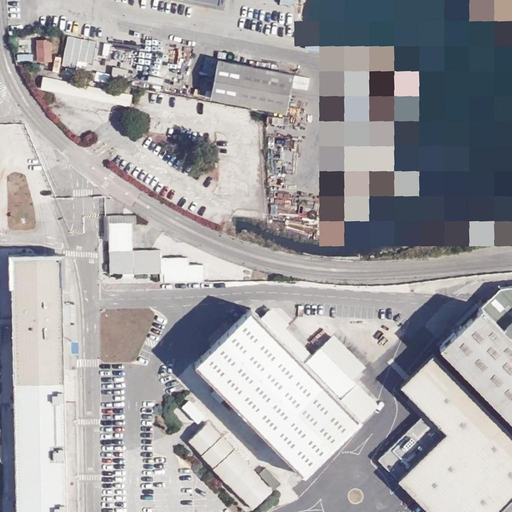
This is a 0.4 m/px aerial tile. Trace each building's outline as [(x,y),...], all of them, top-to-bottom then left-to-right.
[(95,42),(67,36),(60,65),(75,68),(76,61),(91,64),(95,42)] [(34,39),(35,60),(50,60),(50,39),(34,39)] [(209,96),(284,110),(291,72),(216,57),(209,96)] [(95,80),(109,83),(111,73),(96,70),(95,80)] [(130,93),(43,76),(40,87),(127,105),(130,93)] [(297,86),(306,88),(308,78),(299,76),(297,86)] [(290,215),(291,204),(287,203),(289,194),(274,191),(273,197),(274,197),(272,212),(290,215)] [(307,205),(304,216),(318,219),(320,208),(307,205)] [(162,281),(200,280),(200,264),(186,265),(186,258),(158,258),(159,251),(129,250),(129,223),(107,222),(108,273),(121,273),(121,276),(132,275),(132,272),(162,272),(162,281)] [(13,477),(13,511),(63,511),(59,255),(10,256),(13,477)] [(511,420),(511,284),(500,285),(439,346),(511,420)] [(302,361),(250,306),(192,362),(298,471),(355,416),(338,398),(354,383),(318,346),(302,361)] [(511,511),(511,442),(433,363),(401,395),(449,444),(401,491),(421,511),(511,511)] [(194,395),(181,407),(197,424),(210,412),(194,395)] [(199,455),(211,467),(209,469),(223,483),(225,482),(238,496),(239,495),(250,507),(268,491),(255,477),(257,476),(244,463),(245,462),(233,448),(231,449),(219,436),(218,437),(206,422),(187,439),(201,453),(199,455)] [(264,466),(258,472),(271,487),(277,481),(264,466)] [(223,511),(222,511),(245,511),(247,511),(235,499),(223,511)]
